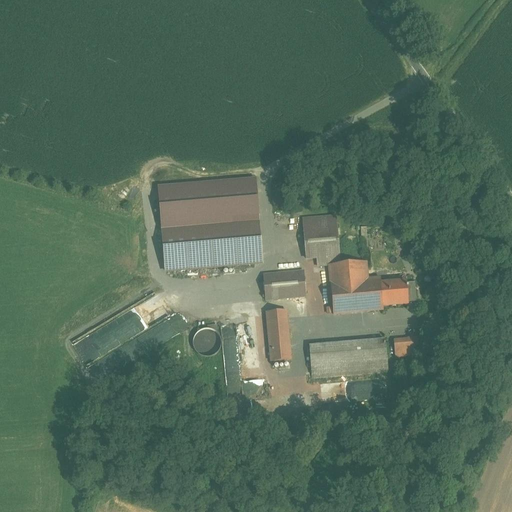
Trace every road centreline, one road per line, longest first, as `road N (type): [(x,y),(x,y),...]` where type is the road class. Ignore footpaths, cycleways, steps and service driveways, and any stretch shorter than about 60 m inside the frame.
road 1 (unclassified): [(372,0),(511,196)]
road 2 (unknown): [(317,283),(317,332),(419,315)]
